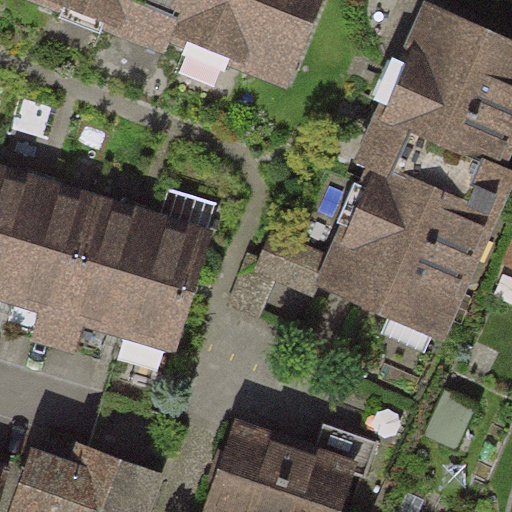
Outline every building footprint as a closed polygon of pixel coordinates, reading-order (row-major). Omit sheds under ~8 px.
[(15,0),(134,45),(142,27),(279,80),(309,0),(15,0)] [(322,292),(440,341),(507,182),(489,175),(511,120),(511,49),(424,13),(359,169),(372,174),(322,292)] [(0,174),(0,303),(176,357),(212,239),(0,174)] [(239,428),(210,509),(217,511),(338,511),(352,471),(367,476),(378,444),(324,425),(314,454),(239,428)] [(144,511),(158,477),(48,435),(17,511),(144,511)]
